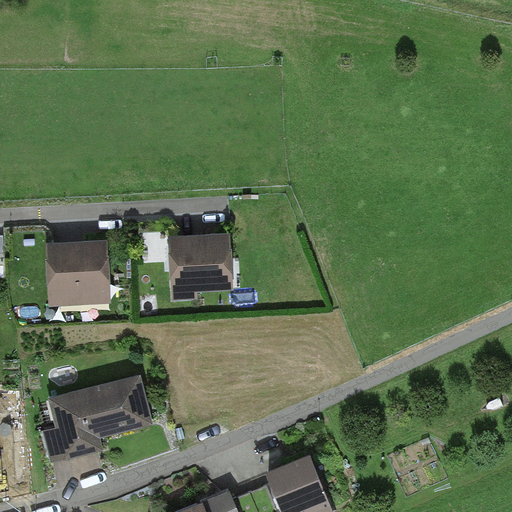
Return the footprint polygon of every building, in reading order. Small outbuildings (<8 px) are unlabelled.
[(222,235),(169,238),(171,289),(225,286),(222,235)] [(46,248),(49,301),(102,298),(100,245),(46,248)] [(137,370),(50,392),(57,421),(41,426),(50,459),(100,446),(96,434),(150,420),(137,370)] [(307,449),(266,465),(285,511),(303,505),(305,511),(329,511),(332,511),(307,449)] [(204,502),(208,511),(237,511),(229,491),(204,502)] [(208,511),(204,502),(179,511),(208,511)]
